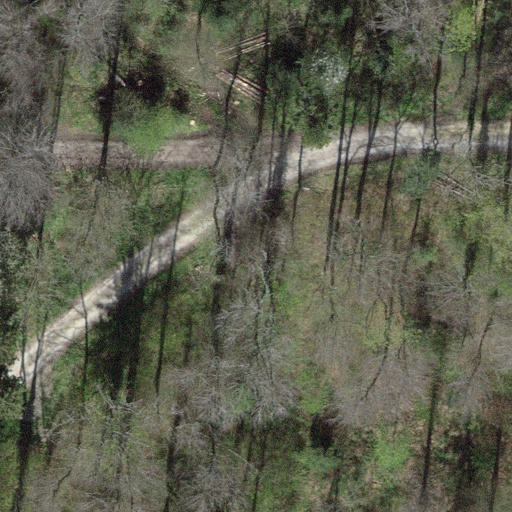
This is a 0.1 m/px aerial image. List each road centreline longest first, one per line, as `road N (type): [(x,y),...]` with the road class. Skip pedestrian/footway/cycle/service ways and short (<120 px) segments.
road 1 (track): [(350,116),(0,390)]
road 2 (track): [(0,106),(350,116)]
road 3 (track): [(511,122),(350,116)]
